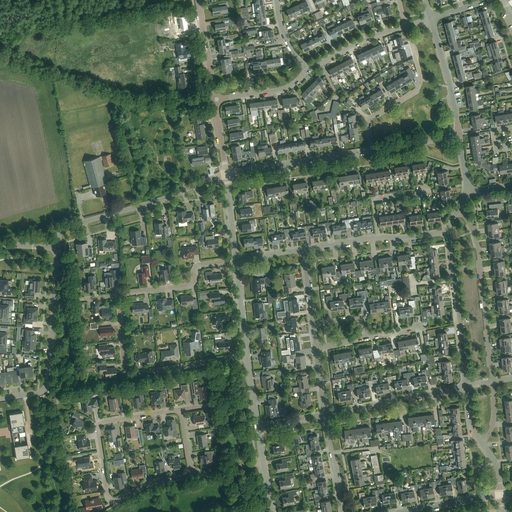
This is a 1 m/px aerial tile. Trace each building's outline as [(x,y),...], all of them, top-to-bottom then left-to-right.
[(322,0),(321,0),(315,0),(317,4),(319,8),(324,6),(322,1),(322,0)] [(298,4),(302,12),(306,10),(308,13),(310,12),(308,9),(309,9),(305,1),(298,4)] [(212,14),(222,13),(222,15),(228,15),(226,3),(217,4),(218,7),(211,8),(212,14)] [(298,4),(292,7),(295,15),(300,13),(301,16),(303,15),(302,12),(298,4)] [(383,8),(382,8),(381,6),(376,7),(378,15),(384,13),(385,15),(391,13),(389,5),(383,7),(383,8)] [(297,18),(295,15),(292,7),(285,10),(289,18),(293,16),(294,19),(297,18)] [(366,9),(366,10),(363,12),(364,14),(363,15),(366,22),(372,20),(369,12),(370,12),(368,8),(366,9)] [(360,25),(366,22),(363,15),(364,14),(363,12),(362,10),(361,11),(360,11),(362,15),(357,17),(360,25)] [(480,14),(482,18),(488,16),(486,10),(480,12),(480,11),(476,13),(476,15),(480,14)] [(180,30),(188,29),(186,16),(184,17),(183,13),(177,14),(177,18),(178,18),(180,30)] [(345,23),(349,30),(355,27),(351,20),(352,19),(350,16),(348,17),(350,20),(346,22),(345,23)] [(484,25),(490,23),(488,16),(482,18),(477,19),(478,21),(482,20),(483,24),(484,25)] [(344,23),(340,25),(339,25),(343,32),(349,30),(345,23),(346,22),(344,18),(342,19),(344,23)] [(231,19),(228,19),(220,21),(221,24),(214,25),(215,31),(220,30),(220,34),(226,33),(225,26),(229,26),(232,25),(231,19)] [(452,28),(451,24),(455,23),(454,20),(450,21),(451,22),(444,23),(446,30),(452,28)] [(338,26),(334,28),(337,35),(343,32),(339,25),(340,25),(338,21),(336,22),(338,26)] [(296,22),(290,24),(293,30),(302,27),(301,25),(298,26),(296,22)] [(484,27),(485,31),(486,31),(492,29),(490,23),(484,25),(483,24),(479,25),(480,28),(484,27)] [(331,38),(337,35),(334,28),(333,24),(331,25),(332,29),(328,31),(331,38)] [(457,26),(452,28),(446,30),(448,37),(454,35),(454,34),(453,30),(457,29),(457,26)] [(326,41),(324,37),(325,36),(321,29),(319,30),(321,34),(318,36),(315,30),(315,31),(314,30),(313,30),(315,33),(316,32),(317,36),(320,44),(326,41)] [(488,37),(494,36),(492,29),(486,31),(485,31),(481,32),(482,34),(486,33),(488,37)] [(262,35),(259,35),(259,38),(272,36),(271,30),(262,31),(262,35)] [(315,37),(312,39),(311,39),(315,46),(320,44),(317,36),(316,32),(315,33),(313,30),(312,31),(314,33),(315,37)] [(458,33),(454,34),(454,35),(448,37),(449,43),(456,42),(456,41),(454,37),(458,36),(458,33)] [(310,40),(306,42),(305,42),(309,49),(315,46),(311,39),(312,39),(310,35),(308,36),(310,40)] [(387,44),(389,50),(392,49),(391,44),(393,43),(394,46),(402,44),(400,37),(395,38),(395,39),(392,40),(392,41),(389,41),(390,43),(387,44)] [(303,52),(309,49),(305,42),(306,42),(304,38),(302,39),(304,43),(300,45),(303,52)] [(465,46),(461,47),(460,42),(459,40),(456,41),(456,42),(449,43),(451,50),(457,48),(458,51),(466,49),(465,46)] [(178,57),(175,58),(176,64),(179,63),(179,61),(187,60),(187,57),(192,56),(191,49),(185,50),(183,42),(176,43),(178,57)] [(489,43),(485,44),(486,46),(490,45),(491,49),(492,50),(498,48),(496,42),(490,43),(489,43)] [(381,44),(375,47),(378,53),(377,53),(379,57),(381,56),(379,52),(384,50),(381,44)] [(231,49),(230,45),(225,46),(218,47),(220,54),(226,52),(229,52),(229,49),(231,49)] [(272,59),(273,66),(280,65),(279,58),(276,58),(275,50),(278,49),(278,46),(271,47),(271,50),(273,59),(272,59)] [(375,47),(369,50),(372,56),(371,56),(373,60),(375,59),(379,57),(377,53),(378,53),(375,47)] [(400,59),(406,57),(404,50),(399,52),(398,49),(392,51),(393,55),(398,53),(400,59)] [(458,51),(459,54),(453,55),(454,62),(461,60),(460,59),(459,56),(464,55),(464,52),(467,52),(466,49),(458,51)] [(369,50),(363,53),(366,60),(366,61),(367,63),(367,62),(370,61),(368,58),(371,56),(372,56),(369,50)] [(266,60),(262,60),(262,56),(261,52),(258,53),(259,57),(259,61),(260,68),(267,67),(266,60)] [(357,55),(356,55),(359,61),(360,66),(363,64),(367,63),(366,61),(366,60),(363,53),(357,55)] [(493,56),(489,57),(490,59),(494,58),(495,62),(495,63),(502,61),(500,54),(494,56),(493,56)] [(252,62),(253,69),(260,68),(259,61),(259,57),(256,57),(256,60),(253,60),(253,62),(252,62)] [(221,60),(222,66),(228,65),(235,64),(235,63),(231,63),(230,58),(228,59),(221,60)] [(355,69),(357,68),(355,65),(354,65),(351,58),(345,61),(349,68),(350,68),(353,66),(355,69)] [(454,62),(456,68),(462,67),(462,66),(461,62),(465,61),(465,58),(460,59),(461,60),(454,62)] [(345,61),(339,64),(343,71),(344,71),(347,69),(349,72),(352,71),(350,68),(349,68),(345,61)] [(495,62),(492,63),(492,66),(493,66),(493,67),(495,73),(496,73),(502,71),(501,68),(504,67),(502,61),(495,63),(495,62)] [(230,72),(233,72),(232,66),(233,66),(233,67),(238,67),(237,64),(235,64),(228,65),(222,66),(223,73),(230,72)] [(339,64),(334,67),(337,74),(339,74),(342,72),(344,75),(346,74),(344,71),(343,71),(339,64)] [(462,67),(456,68),(458,75),(464,73),(463,69),(467,68),(466,65),(462,66),(462,67)] [(337,74),(334,67),(328,70),(332,77),(336,75),(338,78),(340,77),(339,74),(337,74)] [(400,72),(403,76),(402,77),(406,83),(411,80),(409,77),(412,75),(410,73),(412,73),(409,68),(404,70),(400,72)] [(176,75),(179,89),(186,87),(184,73),(182,74),(181,70),(175,71),(175,75),(176,75)] [(396,80),(400,87),(406,83),(402,77),(403,76),(400,72),(399,74),(401,77),(397,79),(396,80)] [(464,73),(458,75),(460,82),(466,80),(465,75),(469,74),(468,72),(464,73)] [(323,88),(321,86),(326,80),(323,78),(321,79),(318,76),(314,81),(319,87),(322,90),(323,88)] [(391,83),(395,90),(400,87),(396,80),(397,79),(395,76),(393,77),(395,80),(392,82),(391,83)] [(385,86),(389,93),(395,90),(391,83),(392,82),(390,79),(388,80),(390,84),(385,86)] [(314,81),(309,85),(315,91),(314,92),(317,95),(319,93),(316,90),(319,87),(314,81)] [(309,85),(305,90),(311,96),(310,96),(313,99),(315,97),(312,95),(314,92),(315,91),(309,85)] [(379,90),(376,92),(375,93),(379,100),(384,97),(380,90),(381,89),(379,86),(377,87),(379,90)] [(373,103),(379,100),(375,93),(376,92),(374,89),(371,90),(374,93),(370,96),(369,96),(373,103)] [(311,96),(305,90),(300,94),(306,100),(305,100),(308,104),(310,102),(313,99),(310,96),(311,96)] [(468,99),(476,97),(476,94),(480,93),(479,91),(467,93),(468,99)] [(368,106),(373,103),(369,96),(370,96),(368,92),(366,93),(368,97),(365,99),(364,99),(368,106)] [(363,95),(361,96),(359,97),(360,99),(362,98),(363,100),(358,103),(362,110),(368,106),(364,99),(365,99),(363,95)] [(296,97),(289,98),(290,107),(298,106),(297,100),(296,100),(296,97)] [(283,108),(290,107),(289,98),(282,99),(283,106),(283,108)] [(269,101),(270,107),(271,107),(271,111),(271,113),(275,113),(275,112),(278,112),(279,118),(282,118),(281,110),(277,111),(277,107),(276,100),(269,101)] [(257,109),(256,102),(249,103),(250,110),(254,110),(255,113),(257,113),(257,109)] [(481,103),(469,105),(470,111),(478,109),(478,106),(482,105),(481,103)] [(239,113),(238,107),(238,105),(234,105),(225,107),(226,113),(235,112),(235,114),(239,113)] [(504,115),(503,110),(503,108),(501,108),(501,111),(503,123),(509,122),(507,114),(504,115)] [(308,113),(312,121),(317,120),(317,116),(314,110),(308,113)] [(354,115),(350,115),(350,113),(342,114),(343,122),(347,121),(347,122),(355,121),(354,115)] [(227,120),(228,127),(240,125),(239,120),(242,120),(242,115),(235,116),(236,119),(227,120)] [(201,125),(200,121),(200,118),(193,119),(194,126),(196,126),(198,139),(205,138),(203,124),(201,125)] [(485,120),(472,122),(473,128),(482,127),(481,123),(485,123),(485,120)] [(229,133),(230,140),(240,138),(243,137),(242,133),(244,133),(249,131),(248,127),(237,129),(238,132),(229,133)] [(335,137),(334,137),(333,135),(333,134),(332,133),(331,133),(329,133),(328,131),(326,131),(326,136),(329,135),(329,138),(330,145),(337,143),(335,137)] [(345,134),(346,135),(340,136),(341,142),(347,141),(347,138),(350,137),(351,141),(359,140),(358,134),(349,135),(349,134),(345,134)] [(323,146),(322,139),(319,139),(318,135),(315,136),(316,147),(323,146)] [(290,144),(284,145),(283,143),(286,142),(285,138),(282,138),(283,140),(282,140),(284,152),(291,151),(290,144)] [(257,146),(258,149),(257,149),(258,156),(265,155),(263,142),(260,143),(260,146),(257,146)] [(263,142),(265,155),(272,154),(271,147),(268,148),(267,144),(264,144),(264,142),(263,142)] [(233,160),(234,160),(234,162),(237,161),(237,160),(241,159),(240,152),(232,153),(233,160)] [(486,153),(474,155),(475,161),(477,160),(483,159),(482,156),(487,155),(486,153)] [(105,167),(113,165),(110,154),(83,162),(91,188),(94,187),(96,197),(106,194),(104,190),(106,189),(104,184),(106,183),(100,160),(102,160),(105,167)] [(205,161),(209,160),(208,154),(204,154),(204,155),(191,157),(193,165),(206,163),(205,161)] [(477,160),(475,161),(475,164),(477,163),(484,168),(488,163),(485,161),(485,159),(483,159),(477,160)] [(499,164),(496,164),(497,170),(500,170),(501,174),(507,173),(505,160),(504,159),(503,159),(503,161),(503,165),(500,165),(499,164)] [(424,176),(426,176),(424,163),(421,164),(420,162),(418,162),(418,164),(419,173),(420,173),(423,172),(424,176)] [(420,177),(420,173),(419,173),(418,164),(415,164),(414,163),(412,163),(414,174),(417,173),(418,177),(420,177)] [(488,163),(484,168),(492,174),(495,173),(494,171),(497,170),(496,164),(491,165),(488,163)] [(406,179),(409,178),(407,166),(403,166),(403,164),(400,165),(400,167),(401,176),(402,175),(406,175),(406,179)] [(403,179),(402,175),(401,176),(400,167),(397,167),(397,165),(394,166),(396,176),(400,176),(400,180),(402,179),(403,179)] [(389,184),(391,183),(389,170),(386,171),(385,169),(383,170),(383,171),(384,180),(385,180),(388,180),(389,184)] [(378,181),(379,181),(382,181),(383,184),(385,184),(385,180),(384,180),(383,171),(380,172),(379,170),(377,171),(377,172),(378,181)] [(373,182),(376,182),(377,185),(379,185),(379,181),(378,181),(377,172),(374,173),(374,171),(371,172),(371,173),(373,182)] [(438,178),(447,177),(447,174),(448,174),(448,171),(437,172),(438,176),(434,177),(435,180),(438,179),(438,178)] [(373,186),(373,182),(371,173),(368,174),(367,172),(365,172),(367,183),(370,183),(371,186),(373,186)] [(352,175),(345,176),(348,190),(351,190),(350,187),(354,186),(353,183),(352,175)] [(348,190),(345,176),(338,177),(340,185),(343,185),(344,191),(348,190)] [(448,180),(449,180),(449,177),(447,177),(438,178),(438,179),(439,183),(435,183),(435,185),(448,184),(448,180)] [(319,180),(321,192),(324,191),(323,188),(327,187),(326,179),(319,180)] [(318,192),(321,192),(319,180),(312,181),(314,189),(318,189),(318,192)] [(300,183),(302,195),(305,195),(304,191),(308,190),(306,182),(300,183)] [(299,196),(302,195),(300,183),(293,184),(294,193),(298,192),(299,196)] [(287,185),(280,186),(282,198),(285,198),(284,194),(288,194),(287,185)] [(279,199),(282,198),(280,186),(273,187),(275,196),(278,195),(279,199)] [(272,196),(272,200),(273,204),(276,203),(275,196),(273,187),(267,189),(268,197),(272,196)] [(438,198),(441,198),(441,197),(450,195),(450,192),(451,192),(451,189),(440,191),(441,195),(437,195),(438,198)] [(246,198),(253,197),(252,191),(242,192),(242,193),(238,194),(239,202),(246,202),(246,198)] [(451,198),(452,198),(452,195),(450,195),(441,197),(441,198),(442,201),(438,202),(438,204),(451,202),(451,198)] [(210,216),(215,215),(214,204),(206,205),(206,209),(203,209),(204,220),(210,219),(210,216)] [(499,217),(498,209),(502,208),(502,204),(489,205),(490,210),(486,210),(487,218),(499,217)] [(252,211),(254,211),(254,205),(246,206),(246,208),(240,209),(241,217),(252,215),(252,211)] [(438,222),(441,222),(439,211),(435,212),(435,208),(432,209),(433,212),(434,221),(438,221),(438,222)] [(435,223),(434,221),(433,212),(430,213),(429,209),(427,210),(428,222),(432,222),(432,223),(435,223)] [(402,224),(405,224),(403,213),(400,214),(399,210),(396,210),(397,214),(398,214),(399,223),(402,223),(402,224)] [(177,212),(178,217),(178,222),(187,221),(187,220),(194,220),(193,213),(186,214),(186,211),(177,212)] [(399,225),(399,223),(398,214),(397,214),(394,214),(393,211),(390,211),(391,215),(392,215),(393,224),(396,223),(396,225),(399,225)] [(420,225),(423,225),(421,214),(417,215),(417,211),(415,211),(415,215),(417,224),(420,223),(420,225)] [(385,212),(385,216),(386,216),(387,225),(390,224),(391,226),(393,226),(393,224),(392,215),(391,215),(388,215),(387,212),(385,212)] [(415,215),(412,215),(411,212),(409,212),(410,225),(414,224),(414,226),(417,226),(417,224),(415,215)] [(386,216),(385,216),(382,216),(381,213),(379,213),(381,226),(384,225),(385,227),(387,227),(387,225),(386,216)] [(367,229),(373,228),(372,219),(371,219),(371,216),(362,217),(363,221),(359,221),(360,230),(367,229)] [(353,227),(354,231),(360,230),(359,221),(358,218),(355,218),(349,219),(350,227),(353,227)] [(339,225),(340,233),(347,232),(346,228),(349,228),(348,219),(342,220),(343,224),(339,225)] [(251,227),(255,226),(255,220),(249,221),(249,224),(242,225),(243,232),(251,231),(251,227)] [(333,234),(340,233),(339,225),(335,225),(334,222),(329,222),(330,231),(333,230),(333,234)] [(167,226),(163,226),(163,223),(155,224),(155,227),(155,230),(156,231),(156,234),(159,233),(159,234),(160,235),(162,235),(163,237),(168,236),(167,226)] [(318,224),(318,228),(320,236),(326,235),(326,231),(328,231),(327,223),(322,224),(318,224)] [(320,236),(318,228),(315,228),(314,225),(309,226),(310,234),(313,233),(313,237),(320,236)] [(307,226),(298,227),(298,231),(299,240),(306,239),(306,235),(308,234),(307,226)] [(299,240),(298,231),(294,232),(294,228),(288,229),(290,237),(292,237),(293,241),(299,240)] [(278,234),(279,243),(286,242),(285,238),(288,237),(287,229),(281,230),(282,234),(278,234)] [(273,244),(279,243),(278,234),(274,235),(274,231),(268,232),(270,240),(272,240),(273,244)] [(131,240),(132,244),(132,245),(140,244),(141,246),(147,245),(146,237),(141,237),(140,236),(139,232),(131,233),(132,240),(131,240)] [(218,246),(217,239),(213,239),(212,239),(212,236),(205,237),(206,244),(207,245),(208,245),(208,248),(218,246)] [(254,247),(263,246),(262,239),(253,240),(253,237),(243,239),(245,248),(254,246),(254,247)] [(106,242),(106,239),(98,240),(99,250),(107,250),(107,249),(113,249),(113,241),(106,242)] [(87,247),(87,243),(83,244),(83,245),(76,246),(77,254),(84,253),(84,255),(88,255),(88,257),(92,256),(91,247),(87,247)] [(198,254),(197,247),(192,247),(182,248),(183,258),(187,258),(193,257),(193,254),(198,254)] [(415,268),(414,262),(415,260),(414,256),(412,257),(412,260),(411,260),(410,254),(403,255),(405,264),(409,264),(409,269),(415,268)] [(401,265),(405,264),(403,255),(397,256),(399,271),(402,270),(401,265)] [(391,257),(384,258),(386,267),(390,266),(390,272),(393,272),(391,257)] [(379,267),(376,268),(377,274),(383,273),(382,268),(386,267),(384,258),(378,259),(379,267)] [(372,260),(366,261),(367,270),(368,273),(371,273),(372,275),(377,274),(376,268),(373,268),(372,260)] [(360,270),(357,271),(358,277),(364,276),(363,271),(367,270),(366,261),(359,262),(360,270)] [(430,268),(426,268),(423,269),(424,271),(427,271),(439,269),(438,262),(430,263),(430,268)] [(353,263),(346,264),(348,273),(352,273),(353,278),(358,277),(357,271),(354,271),(353,263)] [(341,271),(338,271),(338,274),(339,280),(345,279),(344,274),(348,273),(346,264),(340,265),(341,271)] [(161,281),(169,280),(168,272),(172,272),(171,265),(167,265),(168,269),(160,270),(161,281)] [(139,283),(147,282),(146,274),(149,274),(148,266),(142,267),(143,272),(142,273),(138,274),(139,283)] [(334,266),(328,267),(329,276),(333,276),(334,281),(339,280),(338,274),(338,271),(335,272),(334,266)] [(427,271),(427,274),(425,275),(422,278),(423,281),(430,280),(430,277),(439,276),(439,269),(427,271)] [(105,277),(105,282),(104,282),(105,287),(115,286),(114,279),(118,278),(117,270),(111,271),(111,277),(105,277)] [(219,282),(222,281),(221,274),(213,274),(212,271),(205,272),(206,281),(210,280),(210,283),(215,282),(215,283),(216,284),(218,284),(219,283),(219,282)] [(291,287),(296,286),(295,280),(295,281),(294,273),(285,274),(287,286),(285,286),(286,294),(292,293),(291,287)] [(84,292),(96,291),(95,276),(89,276),(89,279),(88,279),(88,280),(87,280),(87,281),(86,282),(86,283),(83,283),(83,285),(82,286),(82,287),(83,288),(83,289),(84,289),(84,292)] [(39,291),(40,285),(40,281),(35,280),(36,279),(34,278),(33,279),(30,279),(30,281),(29,281),(29,285),(29,294),(25,293),(25,298),(34,298),(34,294),(32,294),(33,291),(39,291)] [(265,284),(266,283),(265,278),(264,278),(260,279),(251,280),(253,293),(261,292),(260,284),(265,284)] [(11,295),(11,288),(8,288),(8,281),(0,280),(0,290),(4,291),(3,294),(11,295)] [(507,286),(497,287),(497,294),(504,293),(504,296),(508,296),(507,293),(508,293),(507,286)] [(355,298),(357,307),(363,306),(362,298),(368,297),(367,290),(358,292),(359,297),(355,298)] [(224,296),(220,296),(219,292),(209,293),(210,300),(214,300),(214,304),(225,303),(224,296)] [(351,293),(345,294),(346,300),(349,300),(350,308),(357,307),(355,298),(352,298),(351,293)] [(340,300),(336,301),(338,310),(344,309),(343,301),(346,300),(345,294),(339,295),(340,300)] [(372,298),(372,299),(368,300),(369,304),(370,313),(377,312),(375,295),(373,295),(373,298),(372,298)] [(383,311),(382,302),(379,302),(377,295),(375,295),(377,312),(383,311)] [(193,301),(192,296),(186,297),(186,296),(181,296),(181,299),(180,299),(181,303),(182,303),(182,305),(188,304),(188,306),(189,306),(193,306),(193,309),(197,308),(196,301),(193,301)] [(331,311),(338,310),(336,301),(333,301),(332,296),(326,297),(327,303),(330,303),(331,311)] [(498,300),(499,307),(509,306),(509,299),(508,299),(508,296),(504,296),(505,299),(498,300)] [(158,299),(158,302),(156,302),(157,309),(159,309),(159,310),(167,309),(167,308),(173,307),(172,300),(166,301),(166,298),(158,299)] [(285,312),(284,312),(284,316),(291,316),(290,312),(299,311),(299,305),(298,306),(297,302),(297,301),(297,299),(296,299),(284,300),(285,312)] [(10,307),(12,305),(12,301),(3,300),(2,305),(0,304),(0,311),(8,312),(9,307),(10,307)] [(409,306),(405,307),(406,316),(413,315),(412,307),(415,306),(414,300),(408,301),(409,306)] [(443,307),(442,300),(435,301),(435,305),(431,306),(431,308),(435,308),(443,307)] [(401,307),(401,302),(393,303),(394,309),(399,308),(400,317),(406,316),(405,307),(401,307)] [(27,314),(38,315),(38,308),(32,308),(32,304),(25,303),(24,310),(27,310),(27,314)] [(132,304),(133,313),(149,312),(148,305),(144,305),(144,303),(132,304)] [(255,318),(260,317),(260,320),(266,319),(266,313),(263,313),(262,303),(254,303),(255,318)] [(102,315),(103,318),(111,317),(111,308),(109,308),(109,306),(98,306),(98,305),(92,306),(93,312),(99,312),(99,313),(100,314),(101,314),(102,315)] [(431,308),(431,312),(432,315),(444,314),(443,307),(435,308),(431,308)] [(11,319),(10,318),(8,318),(8,312),(0,311),(0,319),(2,319),(1,324),(11,324),(11,319)] [(37,321),(38,315),(27,314),(27,317),(24,317),(23,324),(31,324),(31,320),(37,321)] [(212,316),(212,324),(217,324),(218,329),(225,329),(224,323),(227,323),(226,314),(212,316)] [(291,316),(284,316),(285,321),(287,321),(287,325),(286,326),(286,331),(288,331),(297,330),(296,324),(297,324),(296,318),(291,319),(291,316)] [(0,332),(0,338),(7,339),(7,333),(7,330),(8,330),(8,326),(1,325),(1,332),(0,332)] [(101,336),(113,335),(112,327),(100,328),(101,336)] [(258,342),(266,341),(264,327),(257,328),(258,342)] [(26,336),(25,341),(36,342),(36,334),(34,334),(34,330),(22,330),(22,336),(26,336)] [(192,348),(198,347),(197,341),(199,333),(193,332),(191,342),(184,343),(184,347),(186,347),(186,355),(193,354),(192,348)] [(446,333),(439,334),(439,338),(435,338),(435,341),(447,339),(446,333)] [(511,344),(511,337),(510,335),(506,335),(507,338),(500,339),(501,345),(511,344)] [(216,346),(216,350),(219,350),(230,349),(229,341),(221,342),(221,338),(215,339),(216,346)] [(284,355),(295,353),(295,351),(300,350),(300,344),(298,344),(297,338),(289,339),(291,349),(289,350),(289,352),(284,352),(284,355)] [(417,338),(410,339),(413,353),(416,352),(415,347),(419,347),(417,338)] [(410,339),(404,340),(406,349),(410,348),(411,354),(413,353),(410,339)] [(447,339),(435,341),(436,345),(435,345),(436,348),(440,347),(448,346),(447,339)] [(399,349),(396,350),(397,356),(403,355),(402,350),(406,349),(404,340),(397,342),(399,349)] [(22,351),(24,351),(24,354),(29,354),(29,352),(30,352),(31,348),(35,349),(36,342),(25,341),(25,348),(22,348),(22,351)] [(391,343),(384,345),(386,353),(390,352),(392,358),(397,356),(396,350),(393,351),(391,343)] [(508,354),(511,353),(511,350),(511,344),(501,345),(501,352),(508,351),(508,354)] [(99,345),(99,351),(102,351),(102,357),(115,356),(114,347),(107,348),(107,345),(99,345)] [(177,345),(170,345),(171,351),(162,352),(162,355),(162,360),(168,359),(175,358),(175,357),(178,357),(177,345)] [(379,350),(376,351),(376,354),(378,360),(384,359),(383,354),(386,353),(384,345),(378,346),(379,350)] [(436,351),(436,354),(449,353),(448,346),(440,347),(441,351),(436,351)] [(372,347),(365,349),(367,357),(371,356),(372,362),(378,360),(376,354),(376,351),(373,352),(372,347)] [(365,349),(358,350),(361,364),(364,363),(363,358),(367,357),(365,349)] [(153,361),(152,351),(143,352),(144,353),(135,355),(136,362),(145,360),(145,362),(153,361)] [(271,359),(271,351),(261,352),(262,356),(260,356),(260,360),(261,360),(262,366),(271,365),(271,359)] [(346,353),(348,361),(351,361),(352,366),(355,366),(352,351),(346,353)] [(295,353),(284,355),(289,354),(289,355),(282,356),(283,363),(290,362),(290,359),(296,358),(297,369),(306,368),(305,361),(306,361),(305,355),(296,356),(295,353)] [(346,353),(339,354),(342,368),(345,368),(344,362),(348,361),(346,353)] [(503,364),(511,363),(511,353),(508,354),(509,357),(502,358),(503,364)] [(340,369),(342,368),(339,354),(333,355),(335,364),(339,363),(340,369)] [(106,365),(106,362),(96,363),(97,367),(100,367),(100,372),(104,372),(105,373),(106,377),(109,377),(110,378),(112,378),(113,377),(116,376),(116,374),(117,373),(117,372),(117,371),(116,371),(116,368),(107,369),(106,365)] [(27,377),(26,367),(19,368),(19,364),(16,365),(17,371),(17,372),(20,371),(20,372),(21,378),(27,377)] [(13,367),(10,368),(12,382),(19,381),(17,372),(17,371),(14,371),(13,367)] [(7,372),(4,373),(6,383),(12,382),(10,368),(7,368),(7,372)] [(425,376),(430,375),(429,369),(428,369),(426,369),(422,370),(422,372),(418,373),(419,376),(421,386),(427,384),(425,376)] [(414,387),(421,386),(419,376),(415,377),(414,372),(408,373),(410,379),(413,378),(414,387)] [(407,380),(410,379),(408,373),(403,374),(404,379),(400,380),(402,389),(408,388),(407,380)] [(273,382),(274,382),(273,379),(270,379),(270,375),(262,376),(263,383),(264,390),(274,389),(273,382)] [(306,375),(298,376),(299,387),(293,387),(293,392),(298,392),(304,391),(304,388),(309,387),(308,381),(307,381),(306,375)] [(395,391),(402,389),(400,380),(396,381),(395,375),(390,377),(391,383),(394,382),(395,391)] [(388,383),(391,383),(390,377),(384,378),(385,383),(381,384),(383,393),(390,392),(388,383)] [(371,380),(368,381),(368,379),(365,380),(366,383),(362,384),(364,397),(371,396),(369,387),(372,387),(371,380)] [(377,395),(383,393),(381,384),(378,385),(377,379),(371,380),(372,387),(375,386),(377,395)] [(193,384),(194,391),(198,390),(200,399),(208,398),(206,386),(201,387),(200,381),(193,382),(193,384)] [(358,383),(352,384),(353,390),(356,390),(358,398),(364,397),(362,384),(358,385),(358,383)] [(348,391),(344,391),(346,401),(352,400),(350,391),(353,390),(352,384),(347,385),(348,391)] [(187,385),(181,386),(181,390),(175,391),(175,396),(175,401),(180,400),(185,399),(184,392),(188,392),(187,385)] [(339,402),(346,401),(344,391),(340,392),(339,387),(336,387),(339,402)] [(150,393),(151,397),(152,397),(153,405),(158,404),(158,403),(163,402),(163,397),(167,397),(166,388),(161,389),(161,391),(155,393),(155,392),(150,393)] [(134,408),(141,406),(140,400),(144,399),(142,391),(136,392),(137,397),(136,398),(132,398),(134,408)] [(304,391),(298,392),(298,396),(300,395),(301,401),(299,401),(300,407),(310,406),(309,399),(310,399),(310,393),(305,394),(304,391)] [(120,397),(116,397),(117,398),(109,399),(111,411),(119,410),(118,403),(121,403),(120,397)] [(274,412),(278,411),(276,398),(268,399),(269,404),(265,405),(266,415),(274,414),(274,412)] [(91,408),(98,407),(97,399),(90,400),(82,401),(84,412),(92,411),(91,408)] [(19,429),(25,428),(23,412),(16,413),(19,429)] [(78,418),(80,415),(74,412),(72,417),(75,419),(72,426),(76,428),(75,428),(80,431),(84,422),(78,418)] [(19,429),(16,413),(9,414),(12,431),(19,429)] [(203,424),(204,427),(211,426),(210,420),(205,421),(204,415),(193,417),(194,419),(193,419),(193,420),(193,422),(194,423),(195,425),(201,424),(201,425),(203,424)] [(429,430),(427,415),(414,417),(416,432),(419,431),(418,426),(426,425),(426,430),(429,430)] [(416,432),(414,417),(408,418),(409,427),(413,426),(413,432),(416,432)] [(165,436),(167,435),(173,434),(173,435),(178,435),(177,429),(176,429),(174,419),(168,420),(169,426),(163,427),(165,436)] [(403,430),(404,430),(404,424),(402,424),(401,421),(395,422),(397,438),(399,438),(400,438),(399,431),(403,430)] [(449,429),(453,428),(461,427),(460,421),(453,422),(453,426),(448,426),(449,429)] [(389,422),(390,432),(393,431),(394,438),(397,438),(395,422),(389,422)] [(145,424),(147,435),(155,434),(154,432),(160,432),(159,425),(153,426),(153,423),(145,424)] [(381,438),(384,438),(382,423),(376,424),(377,433),(381,433),(381,438)] [(131,437),(132,438),(139,437),(138,430),(135,431),(134,430),(134,426),(125,427),(127,437),(131,437)] [(363,428),(365,443),(367,442),(367,437),(371,437),(370,427),(363,428)] [(462,434),(461,427),(453,428),(454,432),(449,433),(450,435),(462,434)] [(25,428),(19,429),(23,459),(30,458),(25,428)] [(363,428),(357,429),(358,438),(361,438),(362,443),(365,443),(363,428)] [(23,459),(19,429),(12,431),(17,460),(23,459)] [(108,436),(109,441),(114,440),(115,441),(115,446),(122,445),(121,438),(117,438),(115,429),(106,430),(107,437),(108,436)] [(349,445),(352,444),(350,429),(344,430),(345,440),(349,439),(349,445)] [(310,432),(302,434),(304,442),(309,441),(310,444),(318,442),(317,435),(313,436),(312,434),(311,435),(310,432)] [(206,441),(205,434),(197,436),(198,442),(199,442),(199,446),(206,445),(206,441)] [(86,441),(85,435),(78,436),(79,442),(78,442),(80,450),(91,449),(89,441),(86,441)] [(283,445),(287,444),(286,441),(278,443),(278,446),(272,447),(274,455),(285,453),(283,445)] [(310,448),(305,449),(306,455),(312,454),(311,451),(320,449),(318,442),(310,444),(310,448)] [(204,452),(205,455),(199,456),(200,460),(201,460),(201,463),(204,463),(204,462),(212,461),(211,457),(215,456),(214,450),(204,452)] [(454,458),(452,459),(450,459),(450,462),(457,461),(465,460),(464,453),(454,454),(454,458)] [(312,454),(306,455),(307,461),(312,460),(313,464),(322,462),(321,455),(313,457),(312,454)] [(181,468),(179,458),(175,459),(174,455),(168,456),(170,465),(173,465),(174,469),(181,468)] [(82,469),(82,470),(94,468),(93,463),(90,463),(90,460),(91,460),(90,457),(77,459),(79,470),(82,469)] [(287,462),(290,462),(290,458),(281,460),(282,463),(275,464),(277,472),(288,470),(287,462)] [(350,460),(351,467),(366,464),(366,461),(360,462),(359,458),(350,460)] [(466,466),(465,460),(457,461),(458,465),(453,465),(454,468),(466,466)] [(157,472),(164,471),(163,461),(155,462),(157,472)] [(313,464),(308,465),(308,467),(314,466),(314,470),(323,468),(322,462),(313,464)] [(367,467),(366,464),(351,467),(352,473),(362,471),(361,468),(367,467)] [(131,470),(132,479),(137,478),(139,477),(139,478),(143,477),(143,473),(146,472),(145,465),(139,466),(140,469),(131,470)] [(315,474),(310,475),(311,481),(317,480),(316,477),(325,475),(323,468),(314,470),(315,474)] [(117,478),(114,478),(114,480),(113,481),(114,481),(116,489),(124,487),(123,483),(124,482),(126,481),(125,473),(119,474),(120,476),(117,476),(117,477),(117,478)] [(290,480),(294,479),(293,475),(284,477),(285,480),(279,481),(280,489),(291,486),(290,480)] [(97,489),(96,481),(92,482),(91,476),(84,477),(85,483),(84,483),(85,491),(97,489)] [(368,476),(354,479),(355,486),(364,484),(364,480),(369,479),(368,476)] [(457,477),(453,478),(454,485),(457,485),(458,492),(466,491),(464,480),(457,481),(457,477)] [(451,486),(454,485),(453,478),(451,478),(447,479),(448,484),(444,485),(446,494),(452,493),(451,486)] [(317,480),(311,481),(312,487),(317,486),(318,489),(327,488),(326,481),(318,482),(317,480)] [(439,496),(446,494),(444,485),(441,486),(440,480),(434,481),(435,488),(438,487),(439,496)] [(432,488),(435,488),(434,481),(428,482),(429,488),(426,489),(427,498),(434,497),(432,488)] [(421,499),(427,498),(426,489),(422,490),(421,484),(415,485),(416,491),(419,491),(421,499)] [(413,492),(416,491),(415,485),(409,486),(410,488),(406,489),(408,501),(415,500),(413,492)] [(391,493),(388,494),(389,503),(396,502),(394,493),(397,493),(396,486),(390,487),(391,493)] [(402,487),(399,488),(399,486),(396,486),(397,493),(398,495),(400,494),(402,503),(408,501),(406,489),(402,490),(402,487)] [(319,493),(313,494),(314,497),(315,500),(321,499),(320,496),(328,495),(327,488),(318,489),(319,493)] [(383,489),(377,490),(378,496),(381,495),(383,504),(389,503),(388,494),(384,494),(383,489)] [(372,496),(369,497),(370,506),(377,505),(375,496),(378,496),(377,490),(371,491),(372,496)] [(293,497),(297,496),(296,492),(288,494),(288,497),(282,498),(283,506),(295,504),(293,497)] [(364,507),(370,506),(369,497),(365,498),(364,492),(358,493),(359,499),(362,499),(364,507)] [(91,500),(85,501),(87,508),(81,509),(81,511),(89,511),(89,510),(103,507),(101,498),(94,500),(93,499),(91,500)] [(321,499),(315,500),(316,506),(321,505),(322,509),(331,507),(329,501),(321,502),(321,499)]
